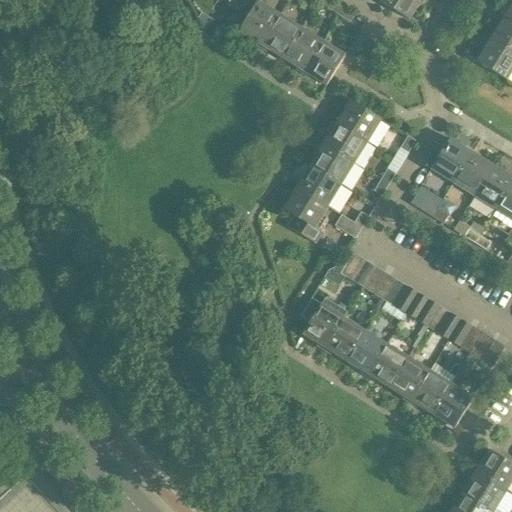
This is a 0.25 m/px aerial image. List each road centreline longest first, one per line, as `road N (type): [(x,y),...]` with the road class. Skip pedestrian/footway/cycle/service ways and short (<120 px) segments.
road 1 (residential): [(511,331),(370,238),(438,128),(414,47),(339,0)]
road 2 (secondary): [(142,511),(61,422),(0,296)]
